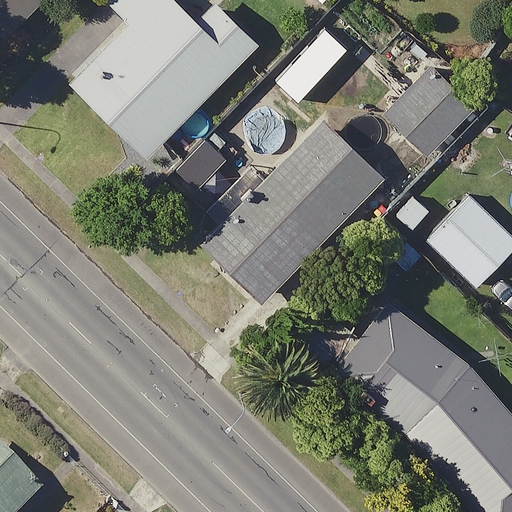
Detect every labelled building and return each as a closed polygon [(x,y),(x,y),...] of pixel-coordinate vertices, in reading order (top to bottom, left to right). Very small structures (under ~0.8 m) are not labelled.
[(0,0),(0,18),(17,0),(0,0)] [(245,38),(207,0),(99,0),(114,14),(54,73),(131,151),(245,38)] [(460,101),(417,57),(369,104),(412,148),(460,101)] [(369,172),(307,112),(189,234),(250,293),(369,172)] [(507,235),(456,187),(413,232),(464,281),(507,235)] [(319,364),(384,417),(463,511),(499,511),(511,501),(511,423),(463,368),(375,296),(319,364)] [(29,511),(45,496),(0,453),(0,511),(29,511)]
